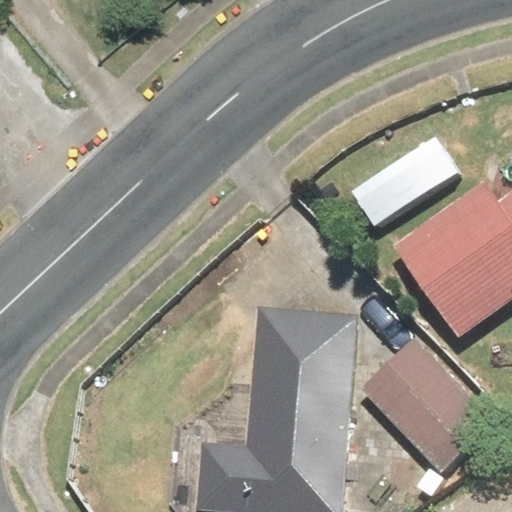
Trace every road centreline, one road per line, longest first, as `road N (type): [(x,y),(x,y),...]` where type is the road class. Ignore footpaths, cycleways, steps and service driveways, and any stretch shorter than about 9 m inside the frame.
road 1 (residential): [(0,322),(244,89),(405,0)]
road 2 (unknown): [(91,235),(0,137)]
